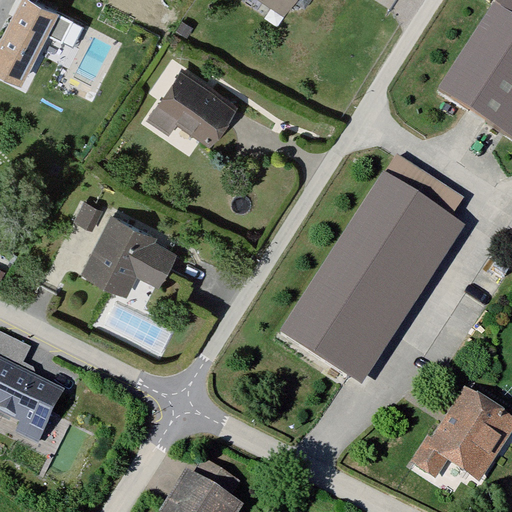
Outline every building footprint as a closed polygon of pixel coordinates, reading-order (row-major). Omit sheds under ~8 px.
[(57,14),(28,0),(21,0),(0,42),(0,75),(22,86),(57,14)] [(302,0),(279,0),(296,10),(302,0)] [(511,0),(496,0),(436,91),(511,140),(511,0)] [(251,108),(186,60),(158,98),(223,146),(251,108)] [(464,227),(382,175),(280,336),(363,388),(464,227)] [(157,295),(176,255),(108,223),(79,282),(125,304),(134,285),(157,295)] [(75,391),(0,355),(0,413),(1,411),(24,422),(18,433),(36,442),(42,430),(54,436),(75,391)] [(426,440),(410,464),(437,482),(446,468),(480,490),(511,440),(511,414),(466,386),(430,443),(426,440)] [(197,472),(172,511),(246,511),(251,505),(197,472)]
